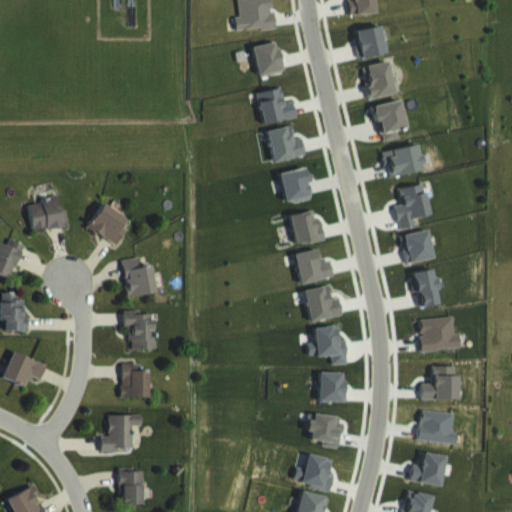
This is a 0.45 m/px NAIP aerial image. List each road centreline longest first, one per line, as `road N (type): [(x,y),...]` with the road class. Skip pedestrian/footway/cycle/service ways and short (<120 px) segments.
road 1 (residential): [(358,511),(376,438),(376,334),(357,220)]
road 2 (residential): [(357,220),(308,0)]
road 3 (residential): [(70,266),(77,361),(72,386),(38,439)]
road 4 (residential): [(79,511),(56,458),(0,414)]
